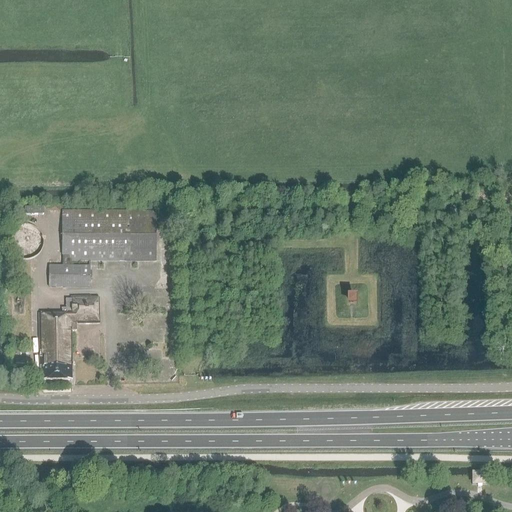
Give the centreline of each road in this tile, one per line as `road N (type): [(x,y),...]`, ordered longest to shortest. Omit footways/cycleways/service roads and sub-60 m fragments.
road 1 (unclassified): [(0,398),(511,387)]
road 2 (trunk): [(511,414),(0,422)]
road 3 (trunk): [(0,443),(511,440)]
road 4 (track): [(190,396),(192,249),(353,241)]
